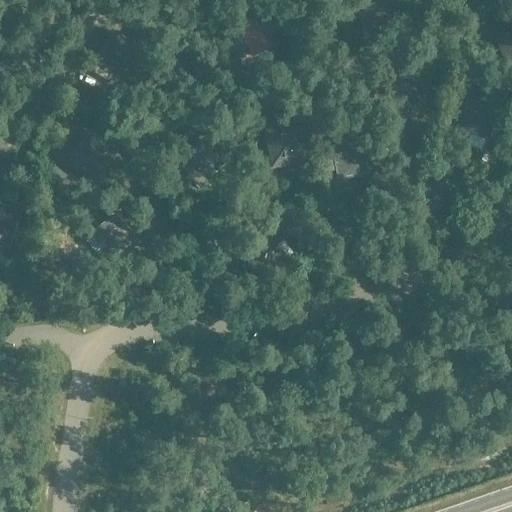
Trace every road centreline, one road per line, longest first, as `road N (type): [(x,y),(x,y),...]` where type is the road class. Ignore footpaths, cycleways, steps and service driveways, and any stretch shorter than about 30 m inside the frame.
road 1 (residential): [(85,346),(121,333),(250,325),(314,312),(430,272),(511,228)]
road 2 (residential): [(85,346),(62,511)]
